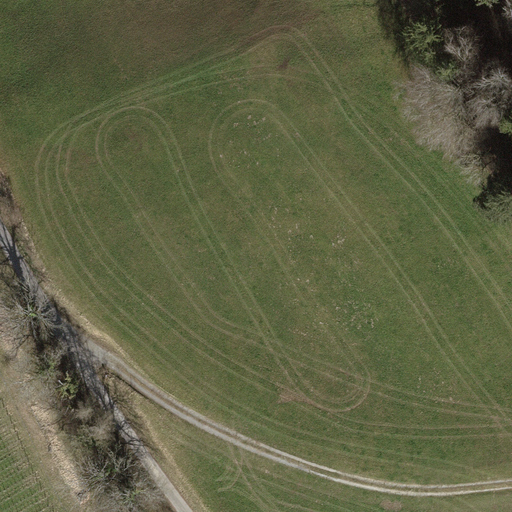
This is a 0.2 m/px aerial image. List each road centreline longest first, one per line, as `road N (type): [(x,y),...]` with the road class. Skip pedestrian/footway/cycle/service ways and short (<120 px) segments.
road 1 (track): [(58,330),(208,427),(371,486),(432,491),(511,483)]
road 2 (unclassified): [(0,227),(58,330),(185,511)]
